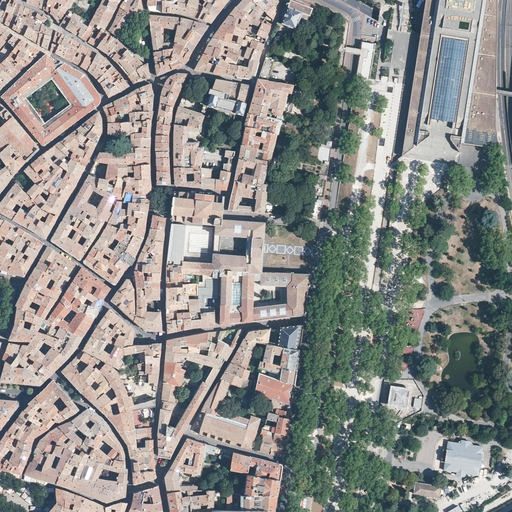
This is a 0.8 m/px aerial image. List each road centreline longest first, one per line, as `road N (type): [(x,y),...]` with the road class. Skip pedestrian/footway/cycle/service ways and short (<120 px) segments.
road 1 (residential): [(330,0),(357,23),(328,225)]
road 2 (residential): [(167,511),(160,479),(186,432),(290,463)]
road 3 (tertiary): [(349,0),(478,49),(496,48),(511,29)]
road 4 (residential): [(511,170),(502,90),(505,0)]
road 5 (residential): [(313,321),(290,463)]
road 6 (residential): [(290,463),(313,321)]
